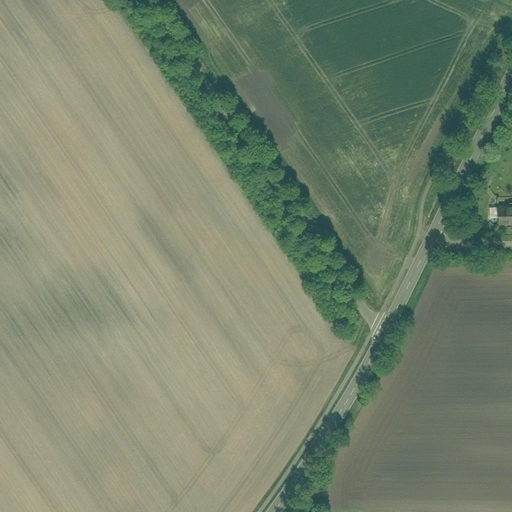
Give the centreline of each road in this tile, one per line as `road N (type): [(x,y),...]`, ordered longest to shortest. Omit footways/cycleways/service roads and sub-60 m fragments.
road 1 (unclassified): [(385,329),(366,314),(155,0)]
road 2 (secondary): [(273,511),(385,329)]
road 3 (secondary): [(432,234),(511,73)]
